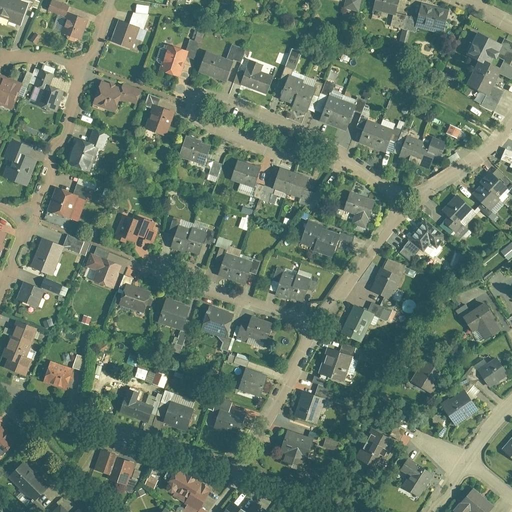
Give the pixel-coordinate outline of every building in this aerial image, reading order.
[(28,5),(14,0),(0,0),(0,18),(20,26),(28,5)] [(80,40),(86,20),(66,12),(68,6),(51,0),(47,10),(62,16),(57,32),(80,40)] [(344,0),(342,8),(357,12),(360,0),(344,0)] [(392,14),(395,14),(399,0),(372,0),(371,9),(392,14)] [(418,26),(443,31),(448,10),(420,3),(416,19),(415,25),(418,26)] [(395,14),(392,14),(388,28),(416,34),(418,26),(415,25),(416,19),(395,14)] [(138,29),(119,22),(111,42),(131,50),(138,29)] [(499,43),(474,32),(464,55),(477,61),(464,87),(483,97),(480,104),(496,112),(505,90),(495,85),(499,75),(511,80),(511,77),(511,64),(511,62),(511,43),(501,38),(499,43)] [(167,46),(158,73),(177,79),(187,52),(167,46)] [(205,53),(196,73),(225,83),(233,63),(205,53)] [(248,62),(239,85),(265,95),(273,77),(260,74),(263,67),(248,62)] [(34,104),(56,112),(63,91),(51,86),(55,74),(38,69),(32,86),(39,88),(34,104)] [(0,101),(9,81),(0,77),(0,101)] [(21,86),(9,81),(0,101),(13,106),(21,86)] [(286,82),(278,101),(291,105),(290,109),(305,113),(314,92),(286,82)] [(118,93),(96,86),(89,104),(117,113),(122,99),(138,103),(140,95),(120,89),(118,93)] [(357,106),(327,95),(318,120),(347,131),(357,106)] [(173,112),(150,105),(144,130),(166,136),(173,112)] [(393,132),(367,121),(360,140),(386,150),(393,132)] [(86,143),(74,139),(65,164),(92,173),(98,155),(100,151),(103,149),(108,135),(91,129),(86,143)] [(210,145),(183,136),(176,155),(203,165),(210,145)] [(437,148),(407,137),(400,156),(429,167),(437,148)] [(42,150),(10,138),(2,158),(9,160),(1,177),(28,187),(42,150)] [(230,179),(254,186),(261,168),(236,160),(230,179)] [(288,191),(294,174),(280,169),(274,187),(288,191)] [(508,187),(489,172),(470,194),(491,210),(500,201),(497,198),(508,187)] [(309,178),(294,174),(288,191),(303,196),(309,178)] [(79,196),(53,187),(44,211),(69,219),(79,196)] [(377,200),(349,191),(342,214),(370,223),(377,200)] [(476,212),(455,194),(440,210),(448,217),(440,225),(453,236),(476,212)] [(133,219),(122,215),(113,237),(133,244),(136,237),(147,241),(154,223),(135,216),(133,219)] [(446,236),(426,218),(406,238),(421,252),(430,244),(436,249),(446,236)] [(342,232),(307,220),(298,245),(334,256),(342,232)] [(210,233),(179,223),(169,246),(199,256),(210,233)] [(65,246),(40,237),(28,268),(52,277),(65,246)] [(254,261),(224,251),(216,274),(244,284),(254,261)] [(112,288),(121,263),(89,252),(84,265),(95,270),(91,280),(112,288)] [(370,293),(391,300),(402,277),(380,268),(370,293)] [(312,280),(281,269),(272,292),(302,304),(312,280)] [(45,288),(24,280),(15,303),(37,310),(45,288)] [(152,292),(125,282),(118,302),(145,311),(152,292)] [(189,309),(163,299),(156,320),(181,330),(189,309)] [(504,325),(489,299),(462,316),(472,332),(476,329),(483,340),(504,325)] [(374,313),(353,304),(339,334),(361,343),(374,313)] [(231,317),(204,308),(197,328),(223,338),(231,317)] [(271,328),(248,319),(241,335),(265,343),(271,328)] [(4,371),(25,378),(31,360),(26,358),(36,329),(14,321),(1,357),(8,359),(4,371)] [(352,355),(326,347),(317,377),(342,386),(352,355)] [(431,392),(448,368),(429,355),(412,381),(431,392)] [(507,373),(494,356),(475,370),(488,387),(507,373)] [(72,371),(47,362),(40,381),(66,390),(72,371)] [(237,388),(261,395),(267,375),(245,367),(237,388)] [(454,424),(479,409),(465,389),(440,406),(454,424)] [(326,398),(301,390),(293,415),(318,423),(326,398)] [(197,401),(173,393),(162,421),(188,430),(197,401)] [(154,405),(125,395),(118,411),(148,422),(154,405)] [(212,427),(239,436),(247,416),(230,410),(232,404),(217,398),(212,410),(217,412),(212,427)] [(379,469),(394,439),(379,432),(372,428),(363,443),(355,458),(379,469)] [(308,460),(314,437),(287,429),(280,450),(308,460)] [(0,458),(14,442),(0,431),(0,458)] [(341,442),(327,437),(325,446),(338,451),(341,442)] [(511,457),(511,437),(501,450),(511,457)] [(117,457),(118,457),(118,455),(103,450),(96,470),(111,474),(117,457)] [(118,457),(117,457),(111,474),(110,479),(126,484),(133,463),(118,457)] [(416,500),(432,473),(406,458),(397,471),(406,476),(397,489),(416,500)] [(8,479),(32,502),(49,486),(25,462),(8,479)] [(195,509),(210,487),(177,464),(162,487),(195,509)] [(484,511),(492,505),(471,487),(453,505),(461,511),(484,511)] [(262,511),(266,508),(255,500),(244,511),(232,501),(222,511),(262,511)] [(78,511),(69,511),(61,503),(52,511),(90,511),(84,506),(78,511)]
